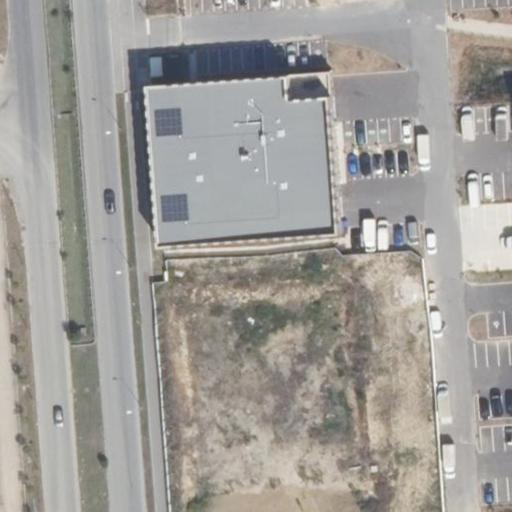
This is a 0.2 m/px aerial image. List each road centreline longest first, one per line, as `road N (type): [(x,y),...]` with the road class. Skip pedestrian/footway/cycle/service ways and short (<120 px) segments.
road 1 (secondary): [(120,511),(86,0)]
road 2 (secondary): [(28,113),(57,511)]
